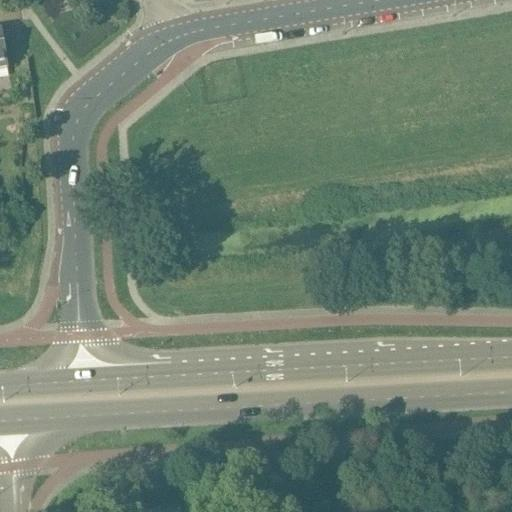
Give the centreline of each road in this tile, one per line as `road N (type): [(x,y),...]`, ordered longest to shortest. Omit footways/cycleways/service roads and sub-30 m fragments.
road 1 (secondary): [(10,421),(511,394)]
road 2 (secondary): [(511,358),(83,381)]
road 3 (residential): [(83,381),(72,130),(94,97),(172,40)]
road 4 (residential): [(172,40),(397,0)]
